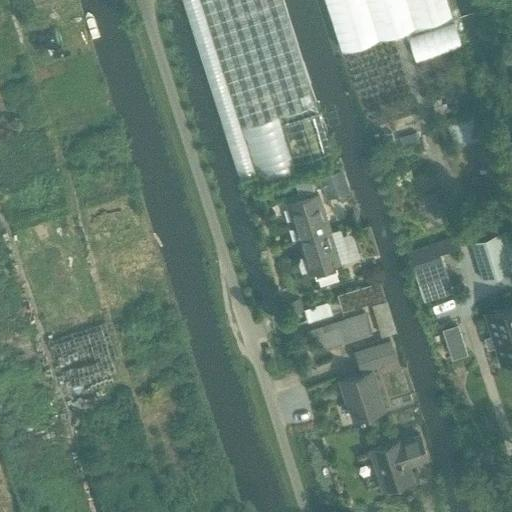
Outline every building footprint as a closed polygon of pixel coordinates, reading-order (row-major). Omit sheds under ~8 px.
[(240,126),(315,103),(282,0),(199,0),(219,58),(240,126)] [(478,114),(450,123),(457,145),(485,136),(478,114)] [(391,132),(383,135),(385,142),(393,139),(391,132)] [(342,169),(311,178),(314,188),(324,185),(328,196),(349,190),(342,169)] [(309,179),(295,183),(298,194),(312,189),(309,179)] [(317,192),(287,201),(295,223),(310,270),(313,269),(315,277),(336,270),(334,262),(339,261),(324,214),(317,192)] [(371,252),(377,250),(369,225),(360,228),(354,230),(362,255),(371,252)] [(470,242),(483,278),(511,268),(511,232),(511,228),(470,242)] [(449,290),(436,252),(457,246),(453,233),(408,248),(424,298),(449,290)] [(378,281),(338,294),(343,310),(383,297),(378,281)] [(372,304),(381,335),(395,331),(386,300),(372,304)] [(511,303),(486,312),(502,361),(511,357),(511,303)] [(309,334),(314,350),(371,331),(366,316),(309,334)] [(342,379),(354,416),(382,407),(377,390),(380,389),(372,366),(396,358),(390,338),(356,349),(363,372),(342,379)] [(426,456),(419,434),(400,440),(400,439),(371,448),(383,485),(412,476),(408,462),(426,456)]
